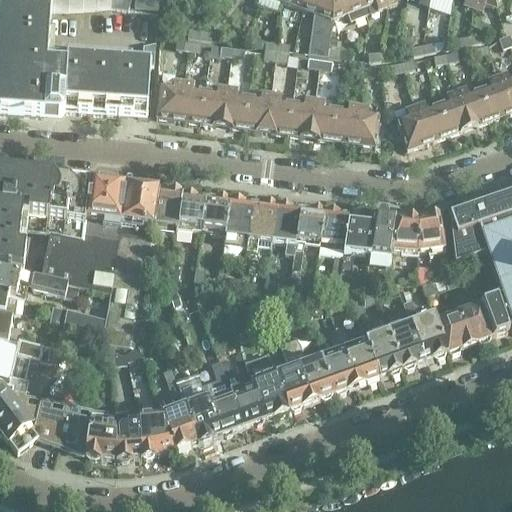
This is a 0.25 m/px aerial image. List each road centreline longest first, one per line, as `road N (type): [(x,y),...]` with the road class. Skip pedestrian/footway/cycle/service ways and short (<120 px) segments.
road 1 (residential): [(511,373),(132,508),(48,492),(0,470)]
road 2 (residential): [(0,146),(420,193),(511,159)]
